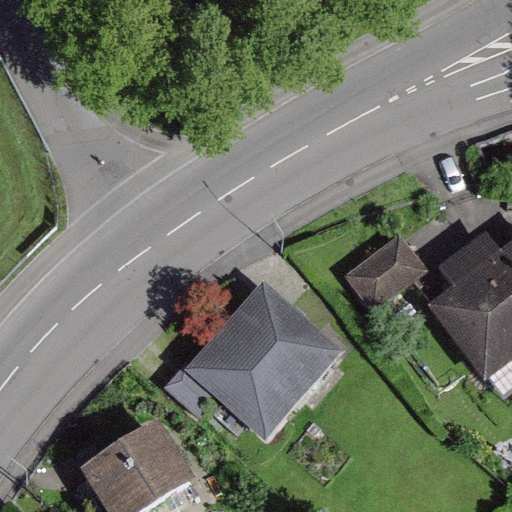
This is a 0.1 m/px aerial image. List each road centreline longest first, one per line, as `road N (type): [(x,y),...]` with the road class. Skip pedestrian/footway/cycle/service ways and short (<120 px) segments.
road 1 (tertiary): [(0,400),(50,334),(141,252),(408,92)]
road 2 (tertiary): [(511,3),(408,92)]
